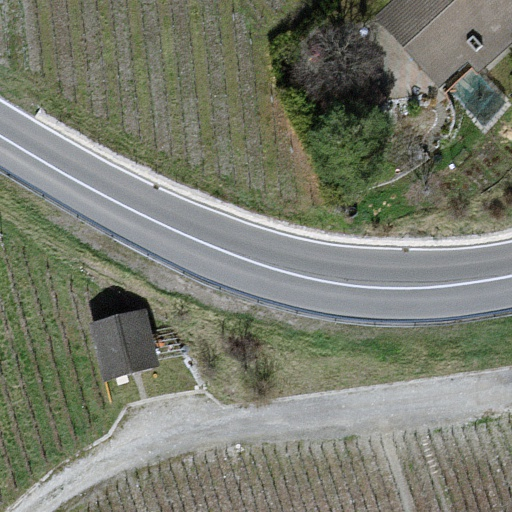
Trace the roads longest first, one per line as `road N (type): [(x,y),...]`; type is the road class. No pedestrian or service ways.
road 1 (secondary): [(511,275),(396,288),(311,278),(172,229),(0,136)]
road 2 (track): [(511,386),(214,429),(121,460),(28,511)]
